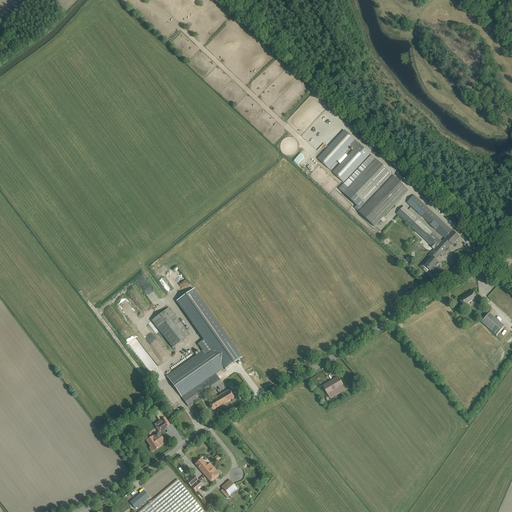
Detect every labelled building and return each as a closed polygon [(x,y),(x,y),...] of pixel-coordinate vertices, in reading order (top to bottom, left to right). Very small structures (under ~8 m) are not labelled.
[(329,169),(337,161),(340,164),(333,172),(344,183),(367,158),(370,154),(344,130),(318,159),(329,169)] [(304,163),(305,165),(311,158),(305,153),(296,164),(300,168),(304,163)] [(408,190),(371,155),(339,190),(361,210),(359,212),(374,227),(408,190)] [(410,199),(407,203),(443,237),(445,238),(452,231),(414,195),(410,199)] [(403,206),(397,213),(411,226),(426,240),(430,244),(431,245),(435,249),(442,242),(438,238),(417,220),(403,206)] [(432,258),(425,266),(426,267),(429,270),(432,272),(440,264),(435,259),(437,258),(451,244),(452,245),(459,237),(452,231),(445,238),(442,242),(435,249),(430,255),(432,258)] [(202,352),(203,351),(217,372),(223,368),(224,370),(241,358),(193,290),(176,301),(203,340),(197,345),(202,352)] [(466,295),(459,299),(464,307),(474,300),(475,302),(479,300),(472,290),(469,292),(470,294),(467,296),(466,295)] [(172,348),(189,334),(169,308),(151,321),(172,348)] [(481,323),(496,336),(504,327),(489,313),(481,323)] [(202,352),(166,377),(181,397),(217,372),(203,351),(202,352)] [(188,407),(217,387),(220,391),(224,388),(221,384),(222,383),(215,374),(182,398),(188,407)] [(337,390),(344,386),(338,377),(323,386),(325,390),(325,391),(326,391),(330,398),(339,393),(337,390)] [(158,389),(154,392),(167,407),(171,404),(158,389)] [(225,403),(234,398),(229,390),(220,395),(225,403)] [(213,401),(208,404),(212,411),(225,403),(220,395),(212,399),(213,401)] [(156,427),(159,432),(166,427),(169,424),(164,417),(154,424),(156,427)] [(153,451),(165,443),(158,433),(146,440),(153,451)] [(204,475),(213,467),(210,463),(207,466),(201,459),(195,464),(198,468),(204,475)] [(213,467),(204,475),(211,482),(220,475),(213,467)] [(203,511),(177,479),(138,511),(203,511)] [(198,480),(194,484),(191,487),(196,492),(203,486),(198,480)] [(237,489),(229,480),(220,489),(221,491),(223,489),(229,496),(237,489)] [(135,509),(149,497),(144,491),(130,502),(135,509)]
